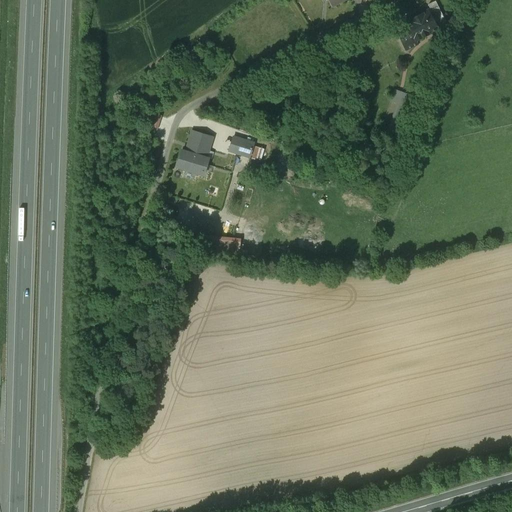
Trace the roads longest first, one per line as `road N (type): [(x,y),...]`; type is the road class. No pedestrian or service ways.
road 1 (unclassified): [(397,0),(180,115),(170,129),(106,358),(79,511)]
road 2 (motorway): [(40,511),(59,0)]
road 3 (motorway): [(36,0),(18,511)]
